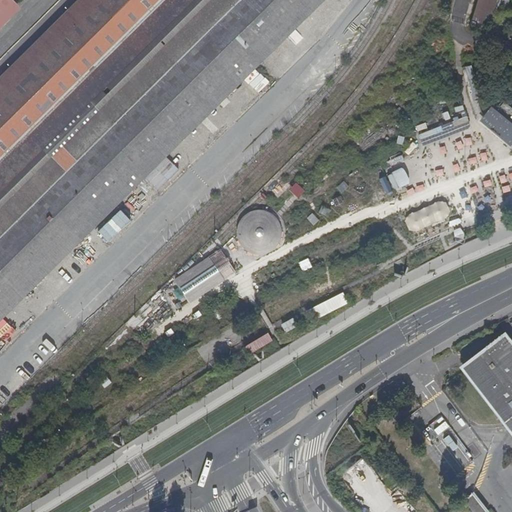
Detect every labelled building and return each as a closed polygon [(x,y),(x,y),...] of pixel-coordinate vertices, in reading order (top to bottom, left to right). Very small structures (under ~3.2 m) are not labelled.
[(162,0),(0,161),(0,239),(240,0),(162,0)] [(0,161),(162,0),(78,0),(0,78),(0,161)] [(0,0),(0,29),(21,9),(11,0),(0,0)] [(0,323),(325,0),(240,0),(0,239),(0,323)] [(476,0),(469,26),(487,31),(496,0),(476,0)] [(511,144),(511,123),(491,107),(480,121),(511,146),(511,144)] [(403,168),(392,172),(399,188),(410,183),(403,168)] [(385,177),(379,179),(386,194),(392,192),(385,177)] [(237,231),(237,239),(241,246),(246,252),(253,255),(261,256),(269,253),(275,249),(280,243),(282,235),(281,227),(278,220),(272,215),(265,212),(257,211),(250,213),(243,217),(239,224),(237,231)] [(237,274),(220,249),(174,279),(191,304),(237,274)] [(511,341),(503,330),(461,363),(511,428),(511,341)] [(473,489),(465,496),(476,511),(483,511),(488,509),(473,489)]
